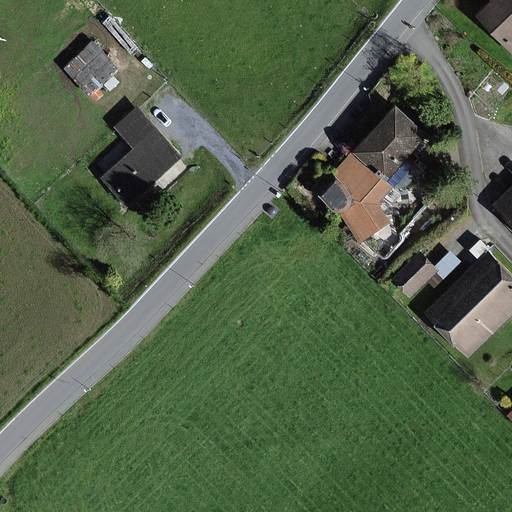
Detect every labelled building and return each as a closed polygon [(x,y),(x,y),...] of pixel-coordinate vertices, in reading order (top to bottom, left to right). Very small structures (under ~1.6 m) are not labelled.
[(511,0),(497,0),(484,13),(511,43),(511,0)] [(116,58),(97,38),(68,65),(87,85),(116,58)] [(329,194),(347,209),(365,237),(393,220),(383,202),(399,183),(403,187),(419,167),(409,159),(431,131),(402,107),(362,155),(357,150),(341,170),(346,174),(329,194)] [(132,200),(182,155),(140,108),(121,125),(141,146),(109,175),(132,200)] [(511,192),(502,202),(511,213),(511,192)] [(511,311),(511,275),(491,254),(432,312),(471,352),(511,311)] [(437,269),(422,255),(399,278),(413,293),(437,269)]
